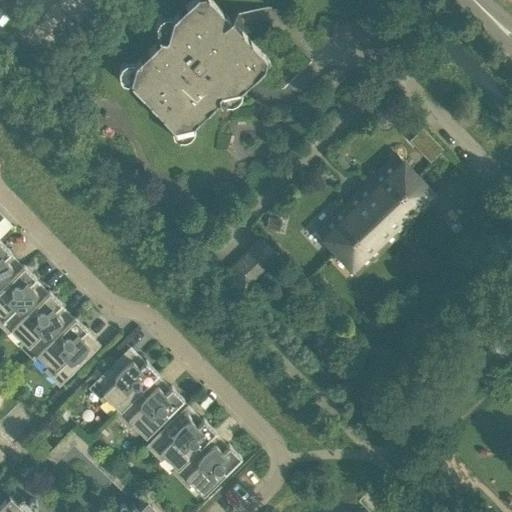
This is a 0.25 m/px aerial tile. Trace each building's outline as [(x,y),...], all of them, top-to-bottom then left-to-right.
[(270,59),(242,30),(213,0),(190,0),(172,18),(173,19),(168,35),(165,38),(162,37),(135,63),(135,64),(130,81),(174,128),(175,127),(192,123),(192,124),(220,98),(219,95),(222,92),(239,88),(239,89),(270,59)] [(0,26),(2,28),(11,14),(0,7),(0,26)] [(377,213),(418,174),(397,153),(357,191),(377,213)] [(340,154),(335,159),(344,168),(349,164),(340,154)] [(398,235),(438,196),(418,174),(377,213),(398,235)] [(337,252),(377,213),(357,191),(316,230),(337,252)] [(357,273),(398,235),(377,213),(337,252),(357,273)] [(269,216),(266,226),(279,230),(281,219),(269,216)] [(270,263),(279,255),(262,237),(253,246),(270,263)] [(8,261),(4,257),(11,250),(0,239),(0,287),(20,267),(11,258),(8,261)] [(261,271),(270,263),(253,246),(245,254),(261,271)] [(253,279),(261,271),(245,254),(236,262),(253,279)] [(244,288),(253,279),(236,262),(227,270),(244,288)] [(33,287),(30,283),(36,276),(24,263),(20,267),(0,287),(0,323),(8,331),(12,328),(11,328),(46,293),(45,293),(36,284),(33,287)] [(59,312),(55,308),(62,302),(49,289),(45,293),(46,293),(11,328),(12,328),(23,340),(20,343),(34,357),(37,354),(37,353),(71,319),(71,318),(62,309),(59,312)] [(84,338),(80,334),(87,327),(75,315),(71,318),(71,319),(37,353),(37,354),(49,366),(45,369),(59,383),(98,345),(88,335),(84,338)] [(139,365),(135,361),(138,358),(129,348),(90,386),(104,400),(107,396),(119,408),(119,409),(154,375),(155,375),(159,371),(146,359),(139,365)] [(165,391),(161,387),(164,384),(155,375),(154,375),(119,409),(119,408),(116,412),(129,426),(133,422),(145,435),(184,397),(171,384),(165,391)] [(397,412),(403,407),(400,404),(394,409),(397,412)] [(197,424),(193,420),(196,416),(186,406),(148,444),(161,458),(165,455),(176,467),(177,467),(212,433),(216,430),(203,417),(197,424)] [(91,443),(73,426),(53,447),(46,454),(46,455),(54,463),(73,443),(126,494),(135,485),(98,450),(91,443)] [(222,449),(218,445),(221,442),(212,433),(177,467),(176,467),(173,470),(187,484),(190,481),(203,494),(242,456),(229,443),(222,449)] [(99,435),(91,443),(98,450),(106,442),(99,435)] [(46,454),(53,447),(43,438),(37,445),(46,454)] [(38,511),(33,506),(34,506),(35,506),(35,505),(36,504),(36,502),(36,501),(36,500),(35,499),(34,499),(33,498),(32,498),(31,498),(29,499),(29,500),(28,501),(28,502),(22,496),(18,501),(9,493),(0,502),(0,511),(38,511)] [(162,511),(147,497),(138,505),(134,501),(127,508),(127,507),(127,506),(126,505),(125,504),(124,504),(123,504),(122,504),(121,504),(120,505),(119,507),(119,508),(119,509),(120,510),(121,511),(123,511),(124,511),(123,511),(162,511)]
